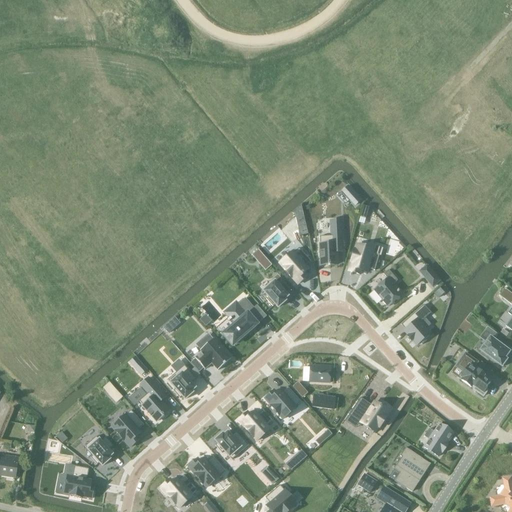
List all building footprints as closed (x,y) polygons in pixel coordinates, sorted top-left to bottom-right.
[(348,186),(342,191),(354,205),(360,200),(348,186)] [(320,253),(319,253),(320,253),(320,257),(319,257),(319,258),(320,258),(320,266),(337,265),(337,252),(343,252),(341,220),(330,221),(331,236),(319,237),(320,245),(319,245),(320,253)] [(351,263),(348,271),(360,275),(361,271),(367,273),(368,269),(375,271),(379,255),(372,253),(373,250),(356,245),(355,250),(354,250),(351,262),(351,263)] [(293,252),(279,264),(283,268),(282,268),(291,278),(297,285),(306,277),(304,274),(308,270),(306,267),(311,262),(299,248),(294,253),(293,252)] [(258,250),(251,255),(252,256),(252,255),(265,270),(271,265),(272,266),(272,265),(258,250)] [(426,266),(419,272),(432,287),(439,281),(426,266)] [(392,285),(397,281),(388,270),(383,274),(387,279),(374,290),(388,307),(402,296),(392,285)] [(274,282),(263,291),(268,297),(266,300),(272,307),(275,305),(277,308),(285,301),(284,300),(286,298),(287,297),(286,295),(291,290),(282,280),(277,284),(274,282)] [(440,288),(434,294),(438,298),(444,293),(440,288)] [(233,326),(223,335),(232,345),(231,345),(232,346),(250,330),(251,332),(252,331),(250,329),(254,327),(255,328),(256,328),(254,326),(256,324),(248,314),(254,309),(245,299),(237,306),(236,304),(225,313),(230,318),(227,321),(228,322),(229,321),(233,326)] [(424,305),(401,325),(405,330),(403,331),(408,336),(407,337),(411,342),(412,341),(416,346),(419,343),(422,345),(431,337),(429,334),(430,334),(420,323),(431,313),(424,305)] [(169,323),(163,328),(168,333),(174,328),(169,323)] [(498,335),(488,328),(484,333),(491,338),(481,351),(503,367),(508,360),(506,358),(511,352),(504,347),(504,346),(499,342),(498,343),(494,340),(498,335)] [(195,359),(191,363),(199,372),(203,368),(204,370),(211,364),(218,371),(231,359),(213,339),(200,351),(202,353),(195,359)] [(476,370),(476,371),(472,369),(477,362),(465,353),(455,367),(463,373),(460,378),(462,379),(461,380),(471,387),(472,386),(474,387),(473,389),(483,397),(488,390),(486,389),(491,382),(484,378),(485,376),(476,370)] [(135,357),(130,362),(141,375),(146,370),(135,357)] [(184,366),(167,380),(175,389),(173,391),(180,399),(182,397),(185,400),(192,393),(191,392),(195,388),(191,384),(196,380),(184,366)] [(310,367),(309,382),(329,383),(330,368),(310,367)] [(147,394),(139,401),(143,406),(142,406),(148,412),(147,413),(148,413),(150,415),(150,416),(150,417),(151,416),(156,422),(169,411),(160,401),(165,397),(148,378),(140,385),(147,394)] [(298,383),(293,387),(302,398),(307,394),(298,383)] [(273,391),(264,399),(271,406),(270,406),(279,416),(283,420),(296,408),(296,407),(301,402),(287,387),(282,392),(281,390),(276,394),(273,391)] [(314,395),(312,407),(333,410),(334,398),(314,395)] [(360,398),(348,415),(375,433),(378,428),(379,428),(386,417),(391,409),(381,402),(379,406),(374,402),(372,405),(360,398)] [(131,410),(112,427),(115,431),(124,441),(130,448),(139,440),(136,437),(141,433),(138,430),(144,425),(131,410)] [(247,413),(238,421),(244,428),(253,438),(253,437),(256,441),(270,429),(267,426),(272,422),(262,410),(257,415),(254,412),(250,416),(247,413)] [(439,424),(437,426),(434,431),(428,441),(424,445),(425,446),(424,447),(427,450),(434,455),(434,454),(438,457),(441,452),(442,453),(447,444),(446,444),(449,439),(453,435),(453,434),(452,433),(450,432),(449,431),(443,427),(439,424)] [(328,430),(323,435),(327,439),(332,434),(328,430)] [(222,434),(214,441),(217,444),(215,446),(221,453),(224,451),(232,460),(248,446),(236,432),(231,436),(227,432),(223,436),(222,434)] [(96,437),(85,447),(93,456),(90,458),(97,465),(99,463),(102,466),(109,460),(108,458),(112,455),(108,451),(113,446),(105,437),(100,442),(96,437)] [(409,489),(412,491),(413,492),(420,481),(419,480),(419,481),(416,479),(418,476),(420,477),(424,471),(417,467),(422,460),(422,459),(405,448),(402,453),(400,456),(401,457),(394,469),(394,470),(396,467),(404,472),(397,482),(395,481),(394,481),(406,489),(406,488),(406,487),(409,489)] [(1,456),(0,461),(0,475),(15,478),(18,458),(1,456)] [(197,459),(188,467),(194,474),(203,484),(206,488),(225,471),(212,457),(207,461),(204,458),(200,462),(197,459)] [(66,485),(64,494),(69,495),(82,498),(82,497),(91,499),(93,487),(89,487),(90,481),(87,480),(89,469),(74,466),(72,477),(67,476),(66,482),(65,482),(65,484),(66,485)] [(266,467),(261,471),(272,484),(277,479),(266,467)] [(170,480),(161,488),(167,495),(175,505),(175,504),(179,508),(198,492),(183,476),(178,480),(177,479),(172,483),(170,480)] [(363,476),(357,486),(369,493),(375,483),(363,476)] [(511,511),(511,477),(503,479),(505,489),(500,496),(491,498),(492,507),(505,504),(511,508),(509,511),(511,511)] [(280,485),(265,498),(269,504),(266,506),(270,511),(269,511),(287,511),(292,508),(296,504),(280,485)] [(386,504),(381,511),(402,511),(408,503),(383,488),(377,499),(386,504)]
